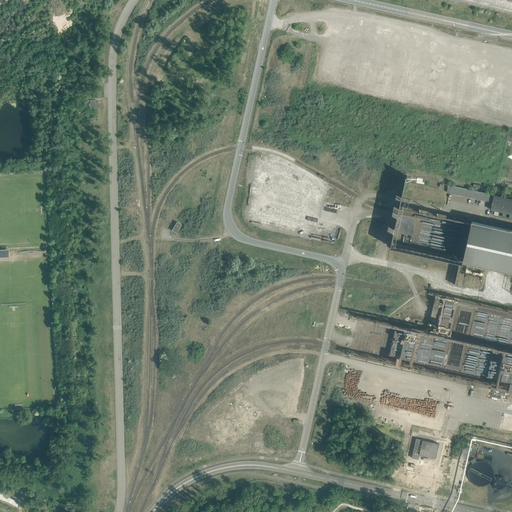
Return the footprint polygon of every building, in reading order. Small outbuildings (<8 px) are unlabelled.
[(462,95),(465,96),(472,76),(469,76),(462,95)] [(447,185),(447,187),(448,187),(447,192),(486,201),(486,200),(492,202),(492,203),(491,210),(493,210),(494,210),(510,214),(509,216),(509,218),(511,219),(511,199),(494,195),(493,195),(494,193),(485,191),(485,193),(478,192),(479,188),(479,185),(473,184),(473,187),(477,188),(476,191),(476,189),(472,187),(471,190),(449,185),(447,185)] [(172,230),(176,233),(181,225),(177,222),(172,230)] [(429,408),(445,411),(449,390),(422,385),(421,391),(432,393),(429,408)] [(415,418),(421,419),(425,402),(419,400),(415,418)] [(443,429),(445,412),(439,411),(437,428),(443,429)] [(501,429),(511,431),(511,419),(504,417),(501,429)] [(419,454),(436,458),(439,444),(416,439),(412,458),(418,459),(419,454)] [(493,473),(493,471),(492,468),(491,465),(489,464),(487,462),(484,461),(482,461),(480,461),(477,461),(475,462),(473,463),(471,465),(470,467),(469,469),(468,471),(468,473),(468,476),(469,478),(470,480),(472,482),(474,484),(476,485),(478,485),(481,486),(483,485),(486,485),(488,484),(489,482),(491,481),(492,478),(493,476),(493,473)] [(506,483),(506,482),(505,481),(505,480),(504,479),(502,477),(501,477),(500,477),(499,477),(497,477),(496,478),(495,478),(494,480),(493,481),(493,483),(493,484),(493,485),(495,487),(495,488),(497,489),(498,489),(499,489),(501,489),(502,489),(504,488),(504,487),(505,486),(505,485),(506,483)]
